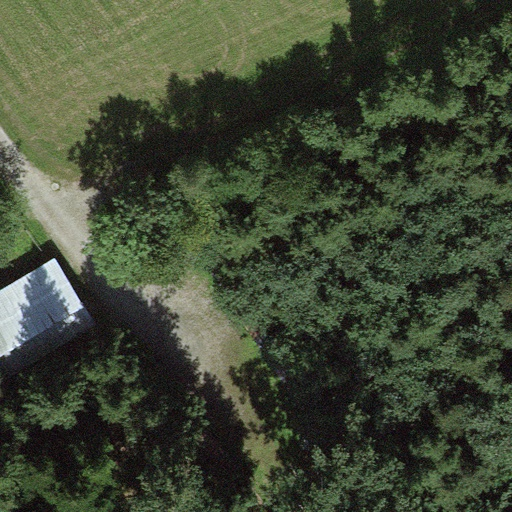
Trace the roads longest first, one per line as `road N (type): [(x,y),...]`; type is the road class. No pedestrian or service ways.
road 1 (track): [(52,214),(500,0)]
road 2 (track): [(304,511),(0,144)]
